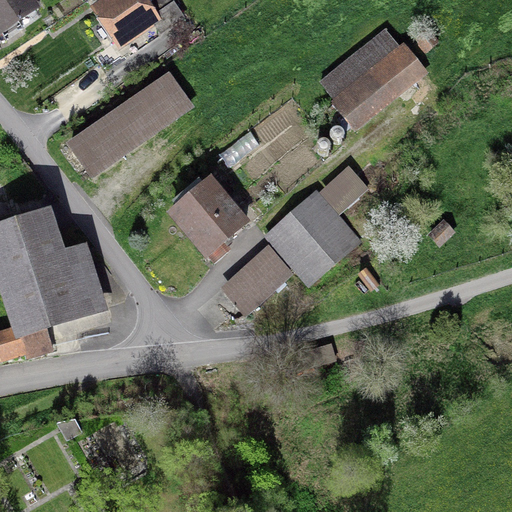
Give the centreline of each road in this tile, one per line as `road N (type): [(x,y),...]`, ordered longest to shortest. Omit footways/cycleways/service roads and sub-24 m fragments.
road 1 (residential): [(166,357),(251,349),(511,275)]
road 2 (residential): [(166,357),(147,296),(0,111)]
road 3 (residential): [(0,381),(166,357)]
